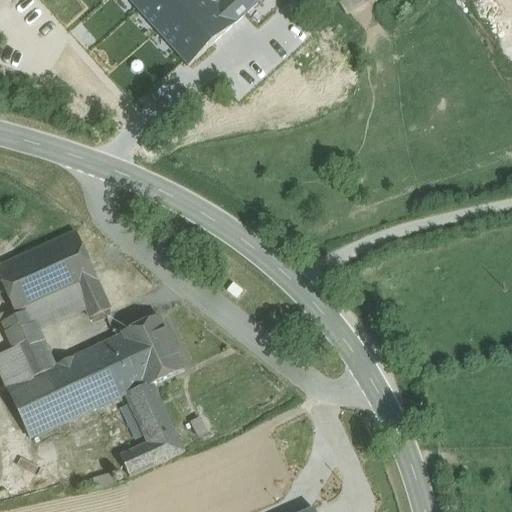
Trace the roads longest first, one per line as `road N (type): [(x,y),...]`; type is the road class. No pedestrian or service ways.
road 1 (secondary): [(296,284),(206,214),(100,167),(0,137)]
road 2 (secondary): [(423,511),(417,476),(372,380),(296,284)]
road 3 (unclassified): [(296,284),(364,239),(511,198)]
